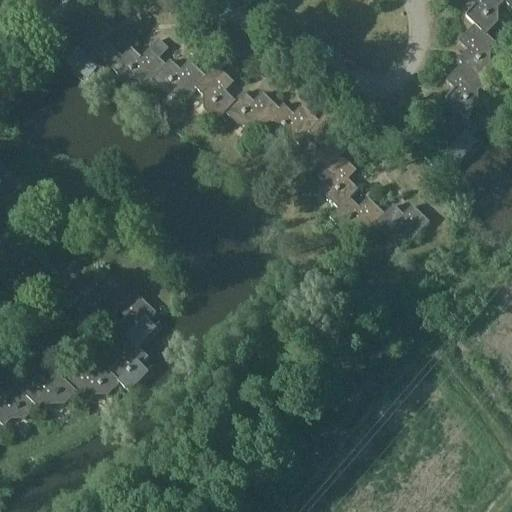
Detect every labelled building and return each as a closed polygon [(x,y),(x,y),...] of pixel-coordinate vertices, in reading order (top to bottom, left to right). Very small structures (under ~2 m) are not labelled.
[(467,0),(479,12),(473,18),(470,14),(466,19),(475,27),(486,37),(487,37),(499,25),(498,11),(505,4),(501,0),(467,0)] [(511,0),(501,0),(505,4),(511,11),(511,0)] [(462,59),(458,63),(462,67),(463,66),(478,82),(479,81),(491,69),(490,55),(498,47),(487,37),(486,37),(475,27),(459,44),(471,56),(465,62),(462,59)] [(122,61),(112,72),(124,84),(138,84),(146,91),(152,85),(152,84),(167,68),(166,68),(159,62),(168,52),(159,42),(149,52),(137,65),(131,59),(135,55),(131,51),(122,60),(122,61)] [(86,43),(67,64),(80,76),(94,75),(102,83),(112,72),(122,61),(122,60),(105,44),(93,57),(87,51),(91,47),(86,43)] [(167,68),(152,84),(152,85),(164,96),(178,96),(186,103),(196,92),(206,81),(206,80),(189,64),(177,77),(171,71),(174,67),(170,64),(166,68),(167,68)] [(449,98),(445,103),(454,111),(455,111),(466,121),(467,121),(478,109),(478,95),(485,87),(479,81),(478,82),(463,66),(462,67),(446,84),(459,96),(453,102),(449,98)] [(206,81),(196,92),(203,99),(203,112),(217,125),(225,116),(235,104),(232,101),(228,105),(222,99),(234,86),(216,69),(206,80),(206,81)] [(235,104),(225,116),(237,128),(251,127),(259,135),(265,128),(264,128),(279,112),(262,96),(250,108),(244,103),(248,99),(243,95),(235,104)] [(279,112),(264,128),(265,128),(277,140),(291,140),(299,147),(309,136),(309,135),(319,124),(302,108),(290,121),(284,115),(287,111),(283,107),(279,112)] [(438,146),(424,161),(445,180),(458,166),(470,153),(470,139),(478,131),(467,121),(466,121),(455,111),(454,111),(438,128),(451,140),(445,146),(442,143),(438,146)] [(319,124),(309,135),(309,136),(316,142),(316,156),(329,168),(340,157),(349,148),(345,145),(341,148),(335,142),(347,130),(329,113),(319,124)] [(326,200),(338,212),(339,212),(350,201),(359,192),(354,188),(351,192),(345,186),(357,173),(340,157),(329,168),(318,179),(326,186),(326,200)] [(0,220),(14,206),(14,207),(20,200),(12,193),(12,179),(0,167),(0,220)] [(364,240),(375,229),(385,218),(385,217),(368,201),(356,214),(350,208),(353,204),(350,201),(339,212),(338,212),(330,221),(343,233),(357,233),(364,240)] [(26,218),(14,207),(14,206),(0,220),(0,227),(1,226),(8,232),(0,240),(0,249),(12,261),(13,261),(23,250),(24,251),(34,240),(27,232),(26,218)] [(393,208),(385,217),(385,218),(375,229),(387,241),(401,240),(409,248),(430,226),(412,209),(400,222),(394,216),(398,212),(393,208)] [(13,261),(12,261),(3,270),(8,274),(11,270),(17,276),(5,289),(23,305),(33,294),(43,283),(36,276),(36,262),(24,251),(23,250),(13,261)] [(54,272),(43,283),(33,294),(50,310),(62,298),(68,304),(65,307),(69,311),(73,307),(73,306),(88,291),(87,290),(75,279),(61,279),(54,272)] [(73,306),(73,307),(90,323),(102,310),(108,316),(105,320),(109,324),(119,313),(118,313),(128,303),(127,303),(115,291),(101,291),(93,284),(87,290),(88,291),(73,306)] [(117,332),(126,340),(137,350),(138,350),(149,338),(149,324),(157,316),(134,295),(127,303),(128,303),(118,313),(119,313),(130,325),(124,331),(121,327),(117,332)] [(113,372),(110,375),(109,375),(121,386),(120,386),(129,395),(141,382),(141,369),(149,360),(138,350),(137,350),(126,340),(110,357),(122,369),(117,375),(113,372)] [(108,399),(120,386),(121,386),(109,375),(110,375),(101,366),(97,370),(101,374),(95,380),(82,368),(66,385),(77,396),(76,396),(87,407),(94,399),(108,399)] [(38,378),(22,394),(22,395),(37,410),(43,416),(51,409),(65,408),(76,396),(77,396),(66,385),(57,376),(53,380),(57,384),(51,390),(38,378)] [(22,395),(22,394),(18,390),(14,394),(17,398),(11,404),(0,392),(0,426),(4,430),(11,423),(25,422),(37,410),(22,395)]
